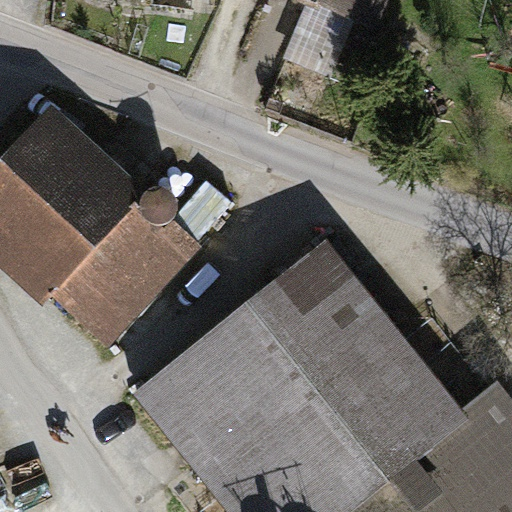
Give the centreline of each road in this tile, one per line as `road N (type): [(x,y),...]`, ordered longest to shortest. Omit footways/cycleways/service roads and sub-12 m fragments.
road 1 (unclassified): [(0,39),(511,238)]
road 2 (residential): [(117,511),(0,351)]
